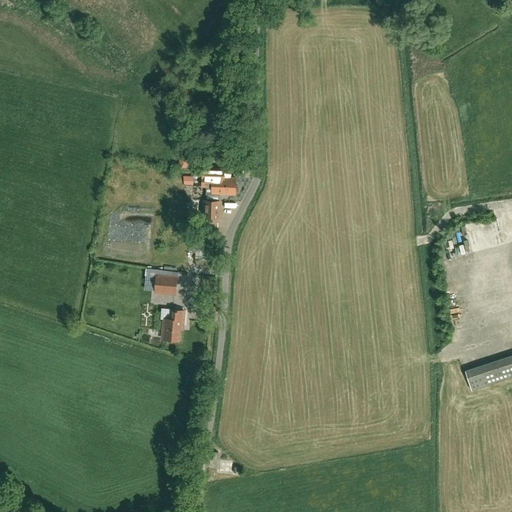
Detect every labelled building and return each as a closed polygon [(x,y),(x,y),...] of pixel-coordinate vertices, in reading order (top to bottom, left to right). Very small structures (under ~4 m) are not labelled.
[(222,133),(224,121),(208,118),(206,130),(222,133)] [(188,167),(188,165),(186,156),(177,157),(179,168),(186,167),(188,167)] [(202,186),(212,187),(212,193),(235,194),(236,193),(237,193),(239,191),(239,187),(237,186),(236,186),(236,178),(231,178),(231,174),(224,173),(225,169),(213,169),(213,167),(206,166),(206,168),(203,168),(202,186)] [(193,176),(183,176),(184,184),(193,185),(193,176)] [(204,222),(219,222),(220,201),(205,201),(204,222)] [(210,230),(199,229),(196,266),(209,267),(209,261),(207,261),(210,230)] [(156,289),(155,292),(175,294),(177,276),(177,272),(157,269),(157,274),(156,289)] [(179,340),(181,328),(182,328),(184,312),(171,311),(171,318),(165,318),(163,339),(179,340)] [(511,355),(465,370),(472,390),(511,376),(511,355)]
